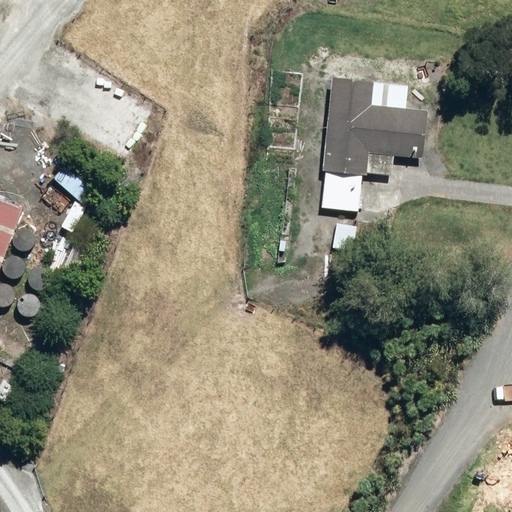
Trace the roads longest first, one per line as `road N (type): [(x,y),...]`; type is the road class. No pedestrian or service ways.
road 1 (track): [(71,0),(0,67),(0,464),(30,511)]
road 2 (track): [(403,511),(511,362)]
